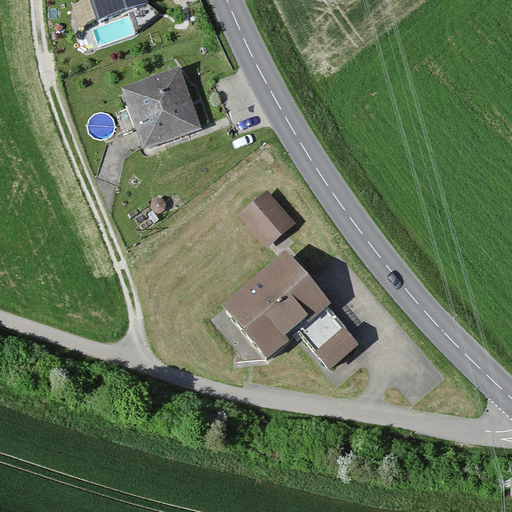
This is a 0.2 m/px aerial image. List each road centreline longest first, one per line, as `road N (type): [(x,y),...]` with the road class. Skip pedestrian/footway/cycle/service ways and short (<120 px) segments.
road 1 (residential): [(0,319),(234,394),(511,431)]
road 2 (secondary): [(227,0),(279,107),(345,210),(417,301),(511,399)]
road 3 (track): [(139,364),(130,281),(54,100),(38,0)]
